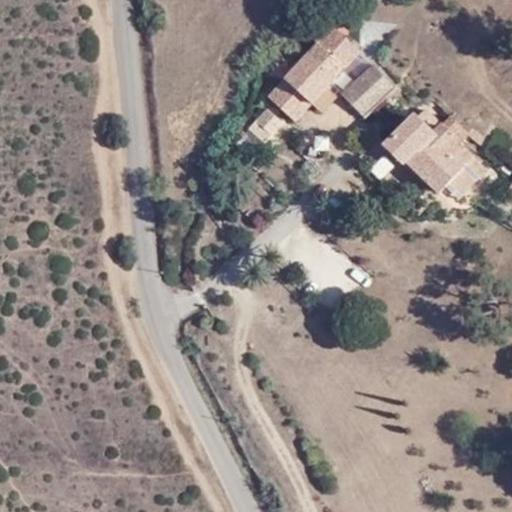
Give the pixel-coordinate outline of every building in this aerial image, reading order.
[(331,29),(307,57),(318,67),(328,55),(344,68),(358,52),(331,29)] [(318,67),(307,57),(267,102),(292,124),(309,104),(312,107),(344,68),(328,55),(318,67)] [(373,68),(342,97),(363,119),(394,89),(373,68)] [(268,112),(260,120),(272,133),(279,125),(268,112)] [(452,138),(459,129),(448,118),(440,128),(424,112),(415,122),(414,120),(385,149),(385,155),(396,165),(402,166),(405,163),(437,195),(465,166),(471,172),(475,167),(469,160),(470,157),(452,138)]
